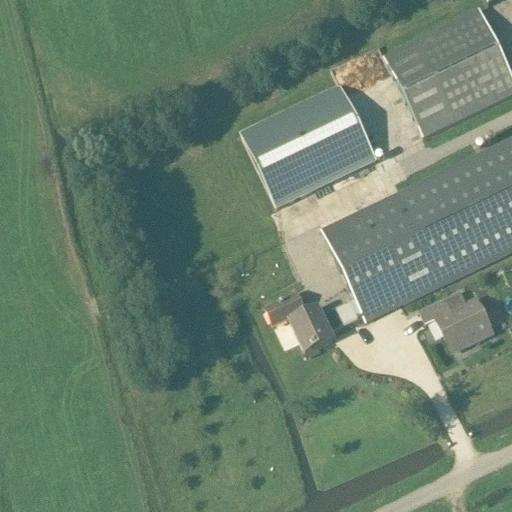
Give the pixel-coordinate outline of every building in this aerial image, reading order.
[(511,99),(511,81),(479,14),(383,62),(423,144),(511,99)] [(339,91),(240,139),(276,213),(375,165),(339,91)] [(511,140),(320,234),(354,304),(362,323),(365,328),(511,257),(511,140)] [(329,338),(362,323),(354,304),(321,319),(318,313),(305,320),(295,299),(264,313),(273,332),(289,324),(305,359),(332,346),(329,338)] [(475,347),(492,339),(475,304),(451,316),(444,303),(419,316),(425,329),(435,325),(449,356),(473,344),(475,347)]
